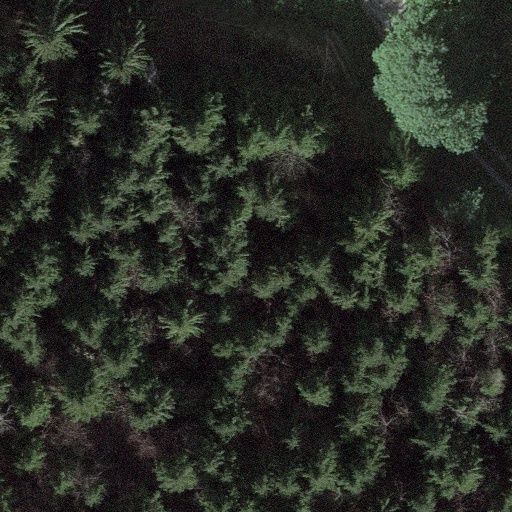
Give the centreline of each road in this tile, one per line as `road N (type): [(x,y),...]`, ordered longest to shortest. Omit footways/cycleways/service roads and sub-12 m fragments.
road 1 (track): [(223,511),(0,355)]
road 2 (track): [(382,0),(412,70),(511,179)]
